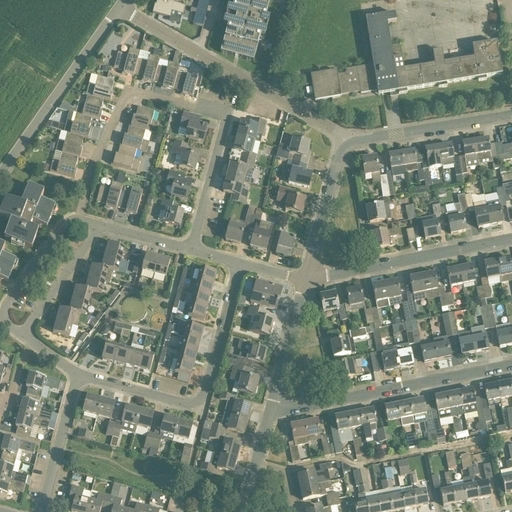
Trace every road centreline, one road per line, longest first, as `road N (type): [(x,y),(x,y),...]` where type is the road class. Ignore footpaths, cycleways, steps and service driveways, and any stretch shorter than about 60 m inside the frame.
road 1 (residential): [(239,263),(203,395),(194,403),(77,377)]
road 2 (residential): [(344,139),(120,9)]
road 3 (residential): [(273,410),(511,366)]
road 4 (residential): [(80,225),(95,167),(132,102),(209,111)]
road 5 (residential): [(306,279),(511,238)]
road 6 (tertiary): [(0,176),(120,9)]
road 7 (residential): [(344,139),(511,115)]
road 8 (residential): [(192,253),(223,131),(221,113),(209,111)]
road 9 (residential): [(306,279),(344,139)]
road 10 (residential): [(41,511),(77,377)]
road 11 (residential): [(273,410),(306,279)]
road 12 (residential): [(23,335),(101,229)]
road 13 (residential): [(80,225),(61,230),(0,314)]
